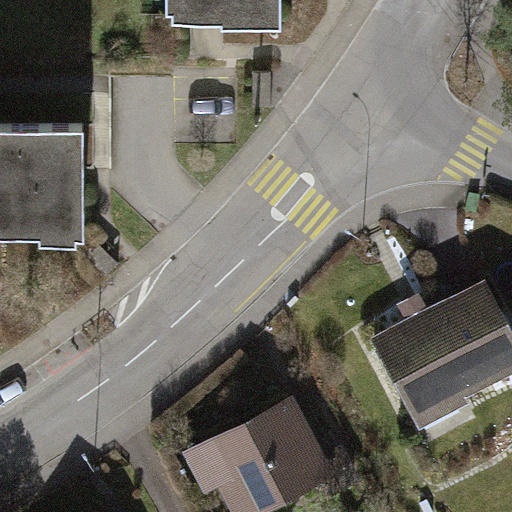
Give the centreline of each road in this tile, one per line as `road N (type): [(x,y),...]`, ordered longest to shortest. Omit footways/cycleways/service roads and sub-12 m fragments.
road 1 (unclassified): [(373,92),(236,253),(106,371),(0,435)]
road 2 (residential): [(373,92),(511,161)]
